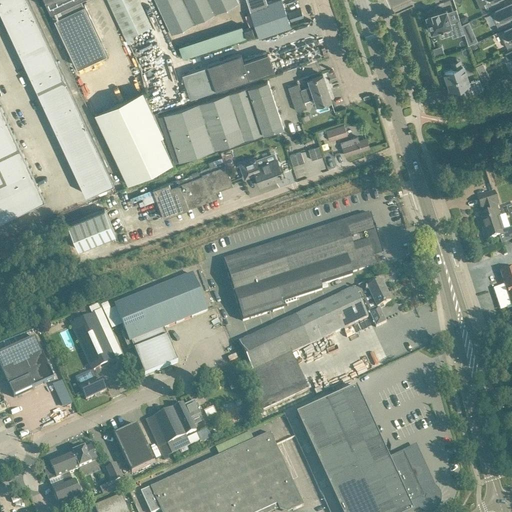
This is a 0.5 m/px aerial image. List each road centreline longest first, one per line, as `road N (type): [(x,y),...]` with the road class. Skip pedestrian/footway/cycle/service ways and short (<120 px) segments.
road 1 (unclassified): [(38,281),(406,145)]
road 2 (secondary): [(438,244),(503,502)]
road 3 (unclassified): [(28,477),(34,451),(196,373),(212,355)]
road 4 (secondary): [(511,460),(438,244)]
road 5 (unknown): [(0,60),(59,203),(0,225)]
road 6 (unclassified): [(384,77),(357,86),(346,75),(320,0)]
